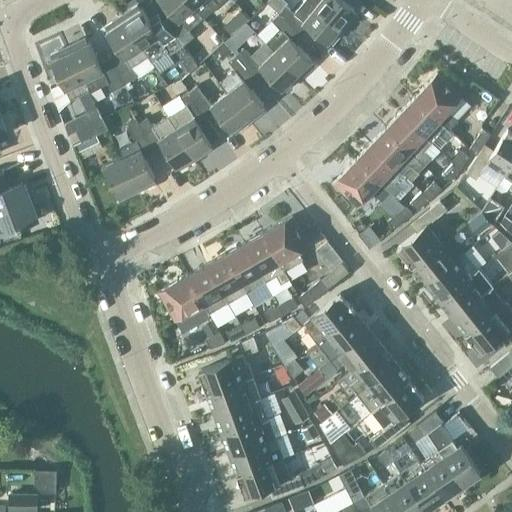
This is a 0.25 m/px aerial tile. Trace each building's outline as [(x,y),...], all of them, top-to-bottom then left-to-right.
[(194,6),(188,0),(160,0),(173,14),(164,22),(182,45),(193,35),(179,19),(194,6)] [(188,0),(194,6),(203,16),(221,0),(188,0)] [(344,28),(310,0),(303,0),(294,12),(285,5),(279,12),(301,34),(308,26),(327,41),(328,40),(332,43),(344,28)] [(310,0),(344,28),(356,13),(353,10),(354,9),(343,0),(310,0)] [(137,5),(121,15),(146,54),(151,61),(167,50),(170,54),(182,45),(164,22),(160,16),(150,23),(141,8),(139,9),(137,5)] [(240,10),(232,17),(240,25),(248,18),(240,10)] [(279,28),(265,41),(299,76),(313,63),(310,60),(311,58),(294,41),(301,34),(279,12),(271,19),(279,28)] [(146,54),(121,15),(105,26),(107,30),(106,31),(119,51),(109,58),(124,83),(137,75),(130,65),(146,54)] [(232,33),(224,40),(232,50),(240,43),(232,33)] [(85,37),(67,46),(89,90),(99,85),(100,87),(107,83),(111,90),(124,83),(109,58),(99,62),(88,41),(87,42),(85,37)] [(223,58),(232,50),(224,40),(215,48),(223,58)] [(299,76),(265,41),(251,55),(243,47),(236,54),(257,78),(264,70),(281,88),(282,86),(286,90),(299,76)] [(89,90),(67,46),(50,54),(52,58),(51,59),(70,99),(89,90)] [(257,78),(236,54),(228,60),(234,69),(219,81),(227,91),(249,120),(264,108),(261,105),(263,103),(248,85),(257,78)] [(197,65),(191,56),(184,60),(184,64),(188,71),(197,65)] [(437,72),(414,96),(449,129),(449,128),(458,120),(447,110),(461,95),(437,72)] [(196,85),(189,91),(207,117),(215,110),(230,129),(231,128),(234,132),(249,120),(227,91),(211,103),(196,85)] [(185,104),(169,115),(195,158),(211,148),(209,144),(211,143),(198,123),(207,117),(189,91),(180,96),(185,104)] [(449,129),(414,96),(399,111),(431,142),(440,133),(447,140),(454,132),(449,128),(449,129)] [(79,114),(85,126),(94,121),(102,117),(97,106),(79,114)] [(431,142),(399,111),(385,127),(424,164),(430,157),(423,150),(431,142)] [(195,158),(169,115),(152,126),(146,117),(138,122),(143,132),(153,150),(162,145),(175,165),(177,164),(179,168),(195,158)] [(94,121),(99,133),(108,128),(102,117),(94,121)] [(121,157),(137,190),(155,182),(152,177),(154,176),(144,156),(153,150),(143,132),(138,122),(136,119),(127,123),(136,140),(117,149),(121,157)] [(424,164),(385,127),(370,142),(402,173),(410,164),(417,171),(424,164)] [(469,147),(476,154),(490,133),(482,127),(469,147)] [(505,172),(511,162),(511,131),(507,128),(489,156),(479,150),(465,171),(475,178),(487,160),(505,172)] [(74,145),(80,158),(102,148),(95,134),(81,141),(74,145)] [(370,142),(355,158),(390,191),(394,195),(401,188),(393,181),(402,173),(370,142)] [(452,162),(460,169),(469,155),(462,148),(450,160),(452,162)] [(121,157),(102,166),(116,195),(118,194),(120,198),(137,190),(121,157)] [(390,191),(355,158),(332,182),(357,205),(371,190),(381,200),(390,191)] [(452,162),(441,173),(449,181),(460,169),(452,162)] [(0,233),(35,220),(21,182),(3,189),(0,179),(0,233)] [(441,188),(433,180),(422,191),(422,192),(429,198),(441,188)] [(422,191),(421,190),(409,202),(417,209),(429,198),(422,192),(422,191)] [(490,196),(481,209),(488,218),(491,215),(494,217),(496,219),(504,205),(490,196)] [(437,216),(447,208),(439,199),(434,203),(430,207),(437,216)] [(405,205),(387,219),(393,227),(412,212),(405,205)] [(489,219),(488,218),(481,209),(465,222),(473,232),(489,219)] [(292,215),(262,231),(284,270),(303,259),(298,250),(308,244),(292,215)] [(511,220),(504,215),(499,221),(504,226),(511,233),(511,220)] [(411,265),(440,242),(426,224),(397,247),(411,265)] [(367,225),(358,233),(369,247),(378,239),(367,225)] [(284,270),(262,231),(243,242),(265,281),(276,275),(280,283),(289,278),(284,270)] [(493,240),(500,249),(511,241),(502,233),(493,240)] [(440,242),(411,265),(424,282),(454,259),(462,252),(449,235),(440,242)] [(265,281),(243,242),(225,252),(246,291),(265,281)] [(462,252),(424,282),(438,299),(479,267),(486,262),(472,244),(463,251),(462,252)] [(225,252),(206,263),(228,302),(246,291),(225,252)] [(206,263),(187,273),(204,303),(203,303),(209,313),(228,302),(206,263)] [(479,267),(438,299),(452,317),(481,293),(482,294),(491,287),(493,285),(479,267)] [(204,303),(187,273),(158,290),(174,320),(203,303),(204,303)] [(298,295),(302,303),(304,306),(328,287),(321,277),(298,295)] [(504,303),(491,287),(482,294),(481,293),(452,317),(466,334),(495,310),(504,303)] [(315,341),(354,310),(340,292),(303,322),(305,324),(303,326),(315,341)] [(293,297),(278,304),(283,313),(297,306),(293,297)] [(495,310),(466,334),(480,352),(507,330),(511,336),(511,308),(506,301),(504,303),(495,310)] [(283,313),(278,304),(264,312),(269,320),(283,313)] [(354,310),(315,341),(329,359),(339,351),(368,327),(354,310)] [(293,315),(282,321),(291,332),(300,325),(293,315)] [(255,316),(240,324),(245,333),(259,325),(255,316)] [(245,333),(240,324),(226,331),(231,340),(245,333)] [(339,351),(329,359),(336,367),(346,360),(352,368),(382,344),(368,327),(339,351)] [(225,341),(219,330),(205,338),(210,347),(225,341)] [(253,336),(242,341),(246,353),(258,349),(253,336)] [(382,344),(352,368),(337,380),(348,394),(354,389),(356,393),(395,361),(382,344)] [(511,365),(511,353),(509,350),(490,366),(498,376),(511,365)] [(206,391),(253,374),(248,362),(246,362),(242,353),(198,370),(206,391)] [(294,357),(284,366),(292,376),(303,368),(294,357)] [(409,379),(395,361),(356,393),(370,410),(409,379)] [(291,378),(284,366),(283,365),(273,370),(281,384),(291,378)] [(298,384),(306,394),(326,378),(318,368),(298,384)] [(260,395),(253,374),(206,391),(213,412),(260,395)] [(409,379),(370,410),(384,427),(370,438),(377,446),(383,443),(390,437),(402,428),(395,419),(423,396),(409,379)] [(295,391),(281,399),(287,411),(301,403),(295,391)] [(268,415),(260,395),(213,412),(221,433),(268,415)] [(301,403),(287,411),(294,423),(308,415),(301,403)] [(324,403),(313,411),(321,421),(331,413),(324,403)] [(337,409),(320,423),(330,441),(342,432),(350,426),(337,409)] [(435,410),(415,424),(424,435),(427,433),(440,422),(443,420),(435,410)] [(275,436),(268,415),(221,433),(229,453),(275,436)] [(307,440),(319,434),(313,422),(301,429),(307,440)] [(461,484),(462,484),(480,472),(461,443),(456,446),(440,422),(427,433),(438,449),(461,484)] [(424,435),(415,424),(408,431),(416,441),(424,435)] [(352,444),(342,432),(330,441),(343,464),(366,452),(357,440),(352,444)] [(275,436),(229,453),(236,474),(283,457),(279,447),(275,436)] [(392,444),(385,449),(393,460),(400,454),(392,444)] [(393,460),(385,449),(378,454),(386,465),(393,460)] [(438,449),(420,461),(443,496),(449,492),(452,495),(464,487),(462,484),(461,484),(438,449)] [(331,455),(320,461),(326,473),(338,467),(331,455)] [(283,457),(236,474),(244,495),(276,484),(280,494),(304,485),(300,473),(290,476),(283,457)] [(400,471),(406,480),(425,508),(443,496),(420,461),(419,459),(408,466),(400,471)] [(324,474),(318,463),(300,473),(304,485),(324,474)] [(34,469),(34,485),(41,492),(55,492),(55,469),(34,469)] [(354,484),(346,469),(338,474),(346,489),(354,484)] [(400,471),(383,482),(389,491),(388,492),(401,511),(419,511),(425,508),(406,480),(400,471)] [(389,491),(383,482),(365,494),(352,501),(358,511),(401,511),(388,492),(389,491)] [(358,511),(352,501),(345,487),(333,493),(340,507),(329,511),(358,511)] [(308,489),(300,493),(305,506),(313,502),(308,489)] [(9,494),(9,510),(35,510),(35,494),(9,494)] [(268,505),(270,511),(286,511),(282,500),(268,505)]
